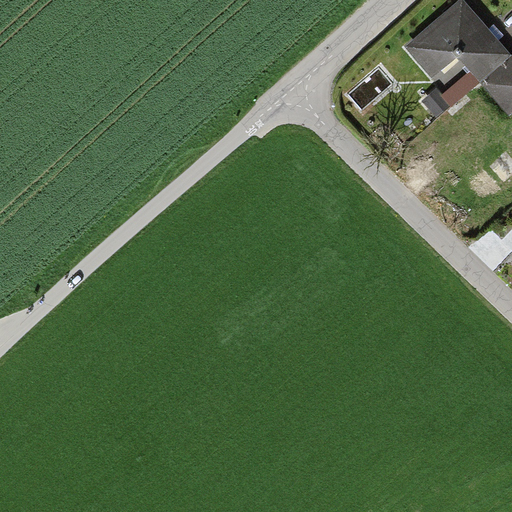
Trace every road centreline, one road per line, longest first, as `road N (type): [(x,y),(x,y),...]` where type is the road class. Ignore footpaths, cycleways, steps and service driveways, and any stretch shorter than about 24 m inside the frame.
road 1 (unclassified): [(296,86),(0,342)]
road 2 (residential): [(511,303),(296,86)]
road 3 (unclassified): [(392,0),(296,86)]
